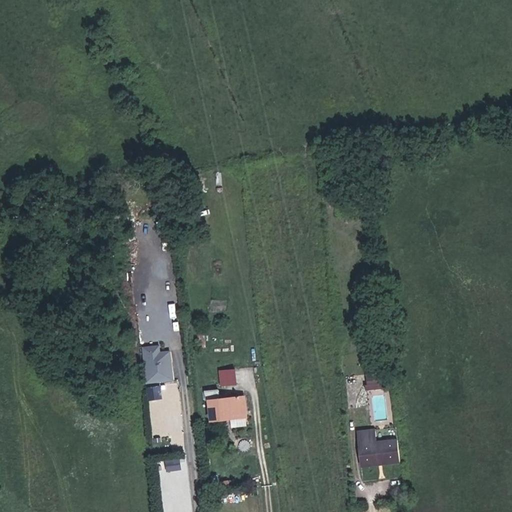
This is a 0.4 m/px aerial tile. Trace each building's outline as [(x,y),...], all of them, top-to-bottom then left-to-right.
[(161,343),(144,343),(145,381),(173,380),(173,348),(161,348),(161,343)] [(219,368),(221,385),(237,382),(235,366),(219,368)] [(392,390),(390,375),(370,377),(372,391),(392,390)] [(148,399),(162,397),(160,385),(147,386),(148,399)] [(218,417),(246,414),(244,398),(208,400),(211,424),(219,423),(218,417)] [(246,420),(246,414),(218,417),(219,423),(246,420)] [(398,458),(396,436),(357,440),(359,455),(375,453),(376,460),(398,458)] [(165,469),(182,469),(181,456),(165,456),(165,469)]
